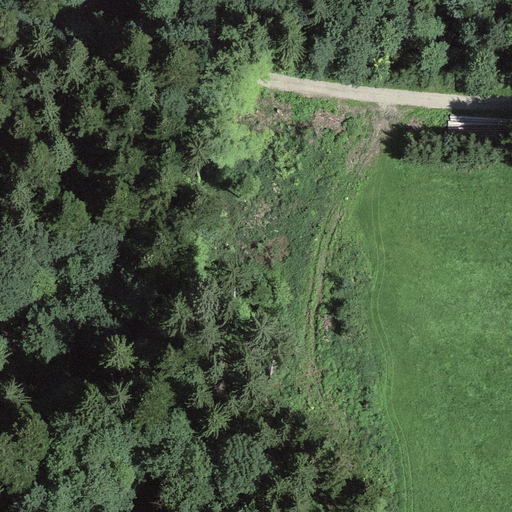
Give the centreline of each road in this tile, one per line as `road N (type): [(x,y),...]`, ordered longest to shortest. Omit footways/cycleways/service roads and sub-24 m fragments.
road 1 (track): [(511,97),(294,83),(0,12)]
road 2 (track): [(0,311),(36,450),(43,511)]
